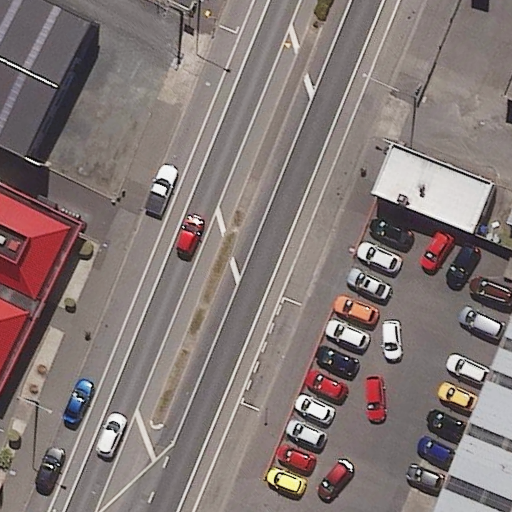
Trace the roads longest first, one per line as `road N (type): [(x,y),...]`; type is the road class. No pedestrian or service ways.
road 1 (secondary): [(366,0),(160,511)]
road 2 (secondary): [(79,511),(282,0)]
